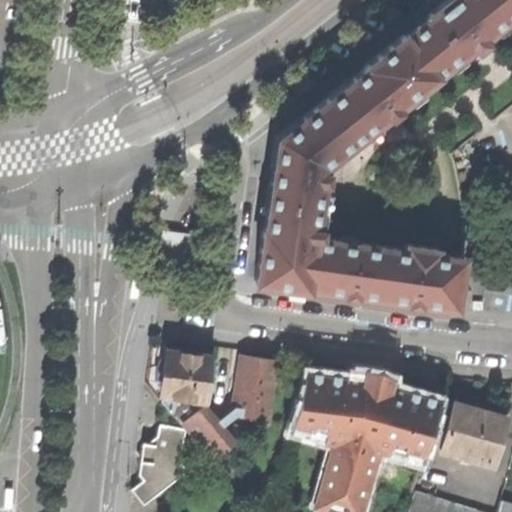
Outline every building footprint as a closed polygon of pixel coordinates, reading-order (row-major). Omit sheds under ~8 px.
[(413,302),(459,309),(466,257),(440,254),(440,249),(408,244),(407,249),(317,236),(327,164),(511,15),(511,0),(445,0),(444,1),(428,14),(429,16),(407,33),(406,31),(363,65),(364,67),(353,76),(276,137),(270,185),(264,227),(262,227),(259,248),(254,281),(310,289),(310,287),(349,293),(413,302)] [(197,233),(164,229),(159,266),(192,270),(197,233)] [(139,275),(135,275),(133,296),(141,297),(143,281),(143,276),(139,275)] [(191,399),(207,401),(212,357),(189,354),(166,351),(160,399),(169,411),(173,396),(175,395),(191,397),(191,399)] [(241,355),(232,414),(266,420),(275,361),(257,358),(241,355)] [(359,511),(360,511),(361,511),(406,511),(413,489),(420,462),(386,452),(389,443),(423,453),(438,397),(391,384),(393,377),(385,374),(378,371),(363,369),(362,377),(306,370),(291,422),(324,431),(322,440),(288,430),(272,487),(315,498),(310,511),(359,511)] [(440,449),(492,464),(505,416),(476,408),(454,402),(440,449)] [(181,422),(211,459),(231,445),(202,407),(181,422)] [(291,422),(288,430),(322,440),(324,431),(291,422)] [(131,489),(143,505),(186,470),(178,460),(186,429),(159,424),(157,433),(156,436),(147,444),(143,443),(142,448),(137,452),(141,456),(140,465),(138,474),(142,480),(131,489)] [(420,462),(423,453),(389,443),(386,452),(420,462)] [(10,506),(14,506),(15,485),(7,485),(6,500),(6,506),(10,506)] [(485,511),(413,489),(406,511),(485,511)] [(511,511),(511,504),(499,500),(495,511),(511,511)]
